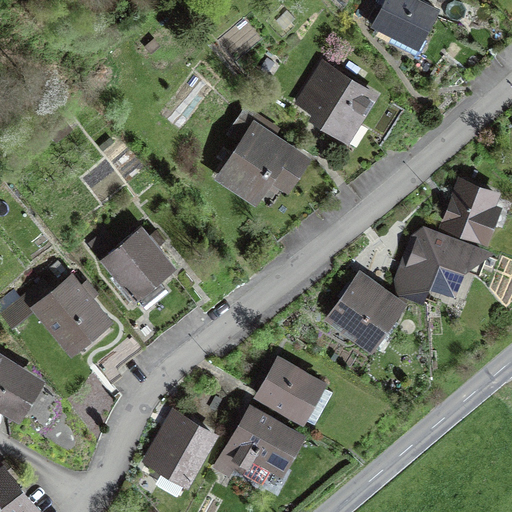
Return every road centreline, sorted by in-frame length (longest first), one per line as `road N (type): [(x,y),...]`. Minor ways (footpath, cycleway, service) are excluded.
road 1 (residential): [(511,83),(165,375),(87,504),(1,441)]
road 2 (unclassified): [(333,511),(511,361)]
